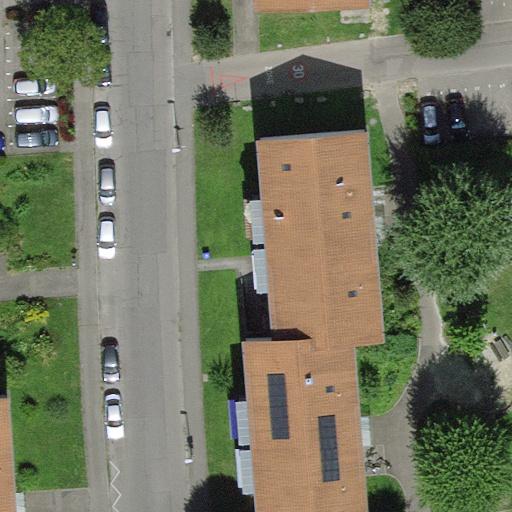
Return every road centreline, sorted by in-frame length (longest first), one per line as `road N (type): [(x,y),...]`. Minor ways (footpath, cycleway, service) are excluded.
road 1 (residential): [(122,107),(150,511)]
road 2 (residential): [(122,107),(511,53)]
